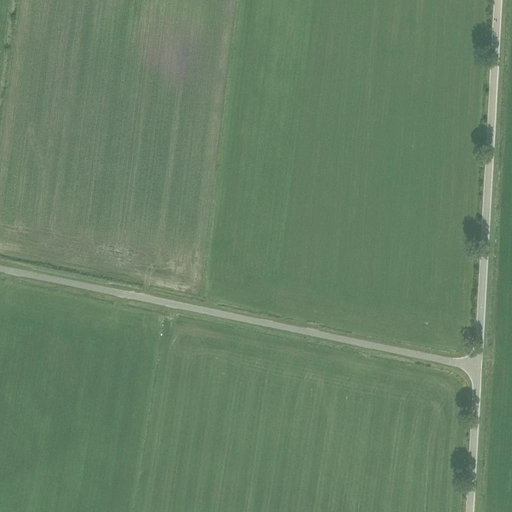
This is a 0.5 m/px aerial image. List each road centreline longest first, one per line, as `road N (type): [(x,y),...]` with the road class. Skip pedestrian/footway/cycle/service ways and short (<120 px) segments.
road 1 (unclassified): [(477,367),(0,269)]
road 2 (unclassified): [(477,367),(499,0)]
road 3 (unclassified): [(468,511),(477,367)]
